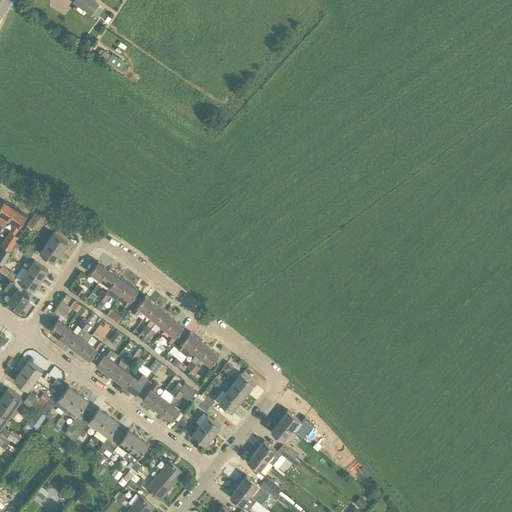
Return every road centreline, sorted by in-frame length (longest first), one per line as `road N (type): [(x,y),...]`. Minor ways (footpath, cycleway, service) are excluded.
road 1 (residential): [(210,469),(282,383),(89,236)]
road 2 (residential): [(210,469),(26,332)]
